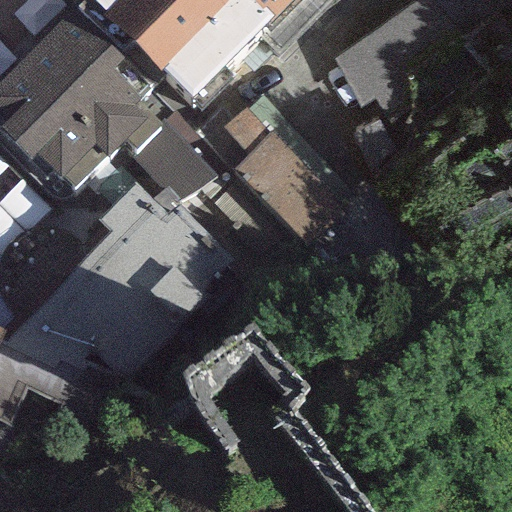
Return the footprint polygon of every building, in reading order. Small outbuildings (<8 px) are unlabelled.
[(291,0),(86,0),(191,102),(291,0)] [(401,0),(331,52),(374,111),(413,83),(406,74),(463,32),(439,0),(401,0)] [(511,0),(439,0),(463,32),(475,40),(508,12),(511,15),(511,0)] [(151,91),(70,11),(0,82),(0,121),(73,193),(151,114),(140,103),(151,91)] [(0,342),(0,415),(76,444),(107,372),(227,245),(160,188),(7,344),(0,342)] [(233,467),(281,431),(297,419),(315,400),(251,343),(181,396),(233,467)]
